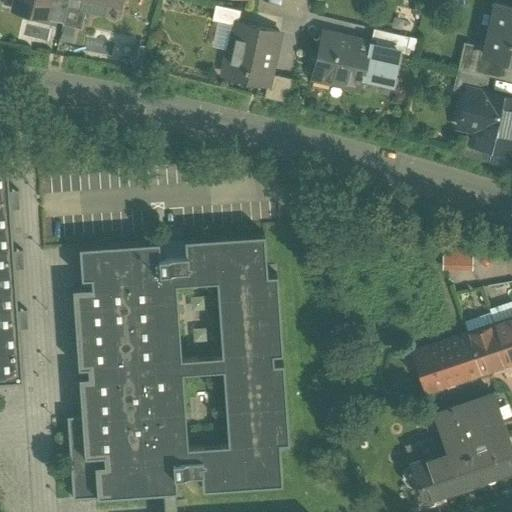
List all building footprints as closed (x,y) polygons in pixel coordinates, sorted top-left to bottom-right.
[(21,0),(19,8),(46,14),(49,0),(21,0)] [(68,0),(49,0),(46,14),(45,20),(63,24),(67,7),(68,0)] [(68,0),(67,7),(81,10),(82,0),(68,0)] [(511,7),(495,3),(494,4),(499,6),(488,54),(511,60),(511,59),(511,7)] [(241,11),(215,5),(212,21),(237,26),(238,22),(241,11)] [(238,22),(237,26),(232,50),(228,49),(222,74),(226,74),(226,77),(267,86),(270,74),(273,59),(272,59),(278,33),(279,33),(279,32),(238,22)] [(409,37),(374,29),(370,44),(370,45),(400,51),(400,52),(405,54),(409,37)] [(336,86),(347,39),(324,34),(314,77),(331,81),(330,85),(336,86)] [(347,39),(336,86),(344,88),(345,84),(361,87),(363,77),(370,45),(370,44),(347,39)] [(400,51),(370,45),(363,77),(392,83),(393,83),(400,52),(400,51)] [(511,60),(488,54),(486,63),(460,58),(458,69),(489,77),(511,82),(511,81),(506,80),(511,60)] [(489,77),(458,69),(453,90),(467,93),(484,97),(485,92),(489,77)] [(293,79),(270,74),(267,86),(264,98),(287,103),(293,79)] [(511,146),(511,98),(485,92),(484,97),(467,93),(463,112),(478,116),(472,144),(511,153),(511,146)] [(74,154),(36,156),(38,173),(75,170),(74,154)] [(8,171),(0,171),(0,385),(23,384),(8,171)] [(283,362),(274,363),(273,354),(283,353),(277,274),(267,274),(264,233),(184,239),(185,254),(160,256),(159,241),(79,247),(89,379),(90,379),(92,414),(67,416),(73,498),(163,492),(164,511),(176,511),(175,491),(176,491),(175,476),(201,474),(202,489),(282,483),(279,443),(289,442),(283,362)] [(473,247),(443,247),(443,269),(472,269),(473,247)] [(511,318),(494,324),(507,361),(511,359),(511,318)] [(494,324),(467,334),(480,371),(480,370),(507,361),(494,324)] [(467,334),(412,352),(425,389),(480,371),(467,334)] [(511,444),(494,393),(434,414),(447,451),(436,455),(430,438),(406,447),(412,463),(411,464),(411,465),(407,469),(406,472),(405,475),(406,478),(407,480),(409,482),(410,484),(413,485),(416,486),(418,485),(424,502),(511,471),(511,444)]
